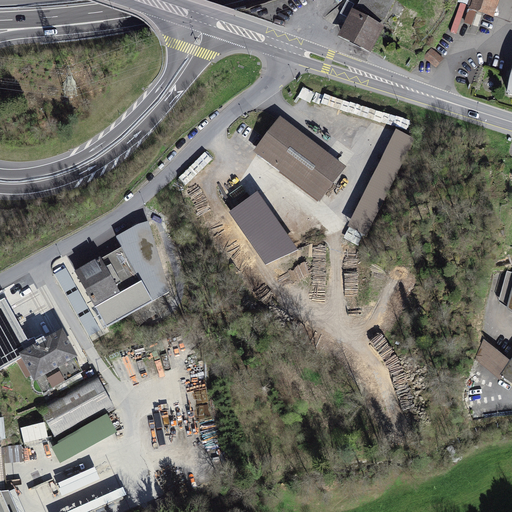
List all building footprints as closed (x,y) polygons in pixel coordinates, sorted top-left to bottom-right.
[(395,0),(361,0),(354,14),(352,13),(341,34),(373,50),(385,28),(382,26),(395,0)] [(493,4),(494,0),(475,0),(472,8),(471,7),(465,22),(472,25),(477,11),(495,17),(499,6),(493,4)] [(417,13),(405,7),(400,18),(411,24),(417,13)] [(402,38),(405,32),(397,28),(395,34),(402,38)] [(432,50),(425,58),(434,66),(441,58),(432,50)] [(468,59),(462,57),(456,77),(478,84),(484,64),(478,62),(479,59),(469,56),(468,59)] [(299,97),(311,104),(316,94),(304,88),(299,97)] [(325,156),(281,123),(259,152),(303,186),(325,156)] [(415,140),(396,131),(348,228),(367,237),(415,140)] [(179,178),(186,185),(214,158),(207,151),(179,178)] [(342,169),(325,156),(303,186),(320,199),(342,169)] [(296,249),(257,193),(231,212),(266,263),(296,249)] [(121,249),(77,273),(108,328),(126,318),(116,338),(131,345),(145,316),(150,318),(166,309),(168,305),(163,297),(152,304),(121,249)] [(0,367),(20,356),(17,352),(36,342),(33,338),(28,342),(5,300),(0,302),(0,367)] [(76,355),(62,331),(21,353),(35,379),(37,378),(44,391),(81,371),(73,357),(76,355)] [(511,365),(503,378),(511,383),(511,365)] [(96,376),(39,407),(58,441),(115,410),(96,376)] [(108,417),(52,449),(60,464),(117,432),(108,417)] [(45,421),(21,428),(25,444),(49,437),(45,421)] [(3,447),(3,453),(8,453),(9,462),(23,461),(22,446),(3,447)] [(99,479),(94,468),(59,483),(62,488),(60,489),(62,495),(99,479)] [(85,511),(125,494),(123,488),(68,511),(85,511)] [(0,511),(18,511),(9,491),(5,491),(0,491),(0,511)]
